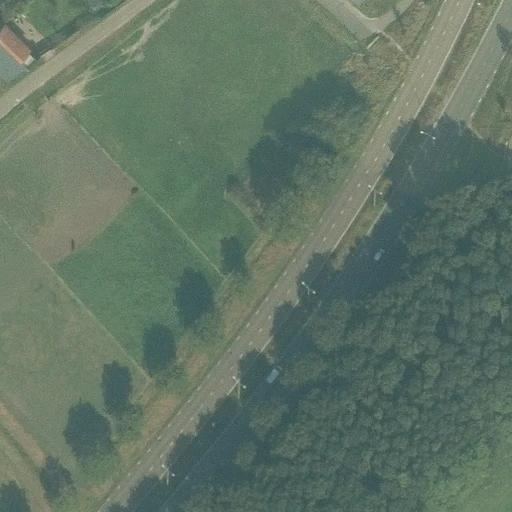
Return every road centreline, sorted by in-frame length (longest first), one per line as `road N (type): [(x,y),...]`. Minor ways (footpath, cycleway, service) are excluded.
road 1 (secondary): [(459,0),(355,195),(283,301),(116,511)]
road 2 (secondary): [(177,511),(323,327),(446,134),(511,11)]
road 3 (residential): [(0,111),(144,0)]
